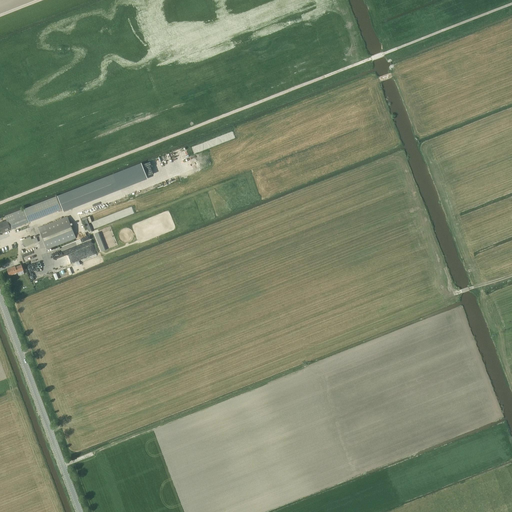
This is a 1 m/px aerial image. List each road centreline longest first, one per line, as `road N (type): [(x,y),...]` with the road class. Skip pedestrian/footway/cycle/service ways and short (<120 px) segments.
road 1 (track): [(0,203),(511,4)]
road 2 (track): [(62,466),(315,366)]
road 3 (tertiary): [(79,511),(0,298)]
